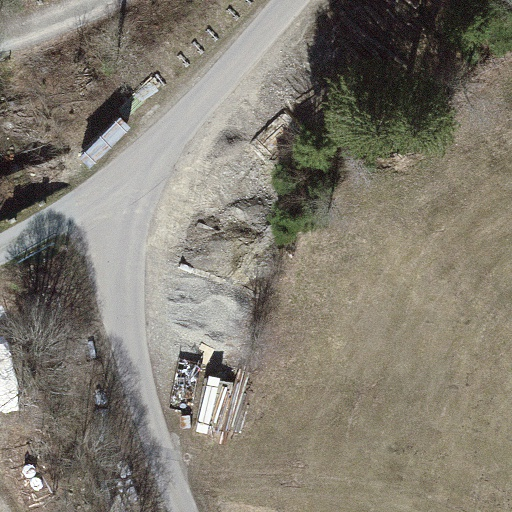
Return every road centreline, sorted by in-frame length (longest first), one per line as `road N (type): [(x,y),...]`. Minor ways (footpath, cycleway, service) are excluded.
road 1 (unclassified): [(297,0),(252,60),(119,198),(125,337),(186,511)]
road 2 (track): [(132,0),(0,50)]
